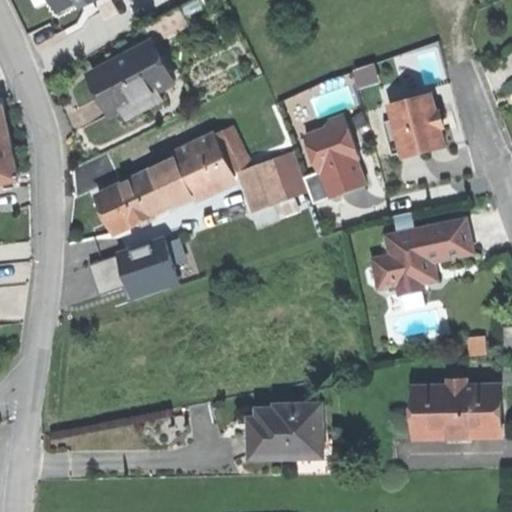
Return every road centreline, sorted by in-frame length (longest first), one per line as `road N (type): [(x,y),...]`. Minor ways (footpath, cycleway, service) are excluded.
road 1 (residential): [(0,12),(45,128),(50,246),(27,402)]
road 2 (residential): [(467,73),(511,198)]
